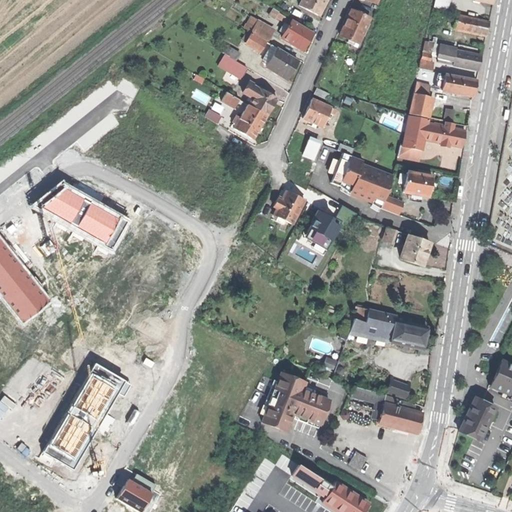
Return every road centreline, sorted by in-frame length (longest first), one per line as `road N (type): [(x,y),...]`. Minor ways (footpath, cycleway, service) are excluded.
road 1 (secondary): [(509,0),(439,417),(419,487)]
road 2 (residential): [(0,223),(73,163),(204,233),(209,267),(185,318),(174,371)]
road 3 (residential): [(341,0),(271,157)]
road 4 (residential): [(174,371),(84,511)]
